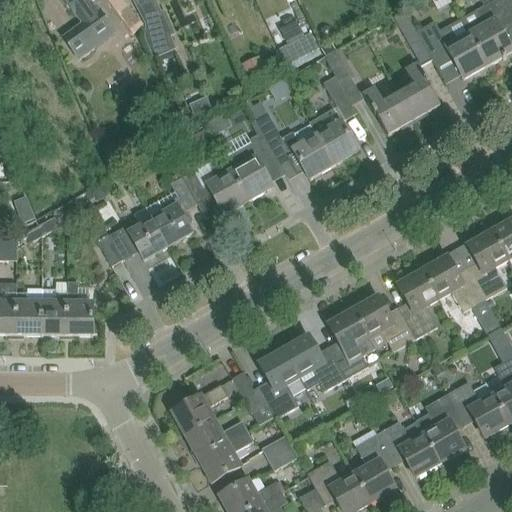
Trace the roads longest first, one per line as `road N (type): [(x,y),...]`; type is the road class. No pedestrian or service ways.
road 1 (residential): [(116,378),(511,155)]
road 2 (residential): [(189,511),(116,378)]
